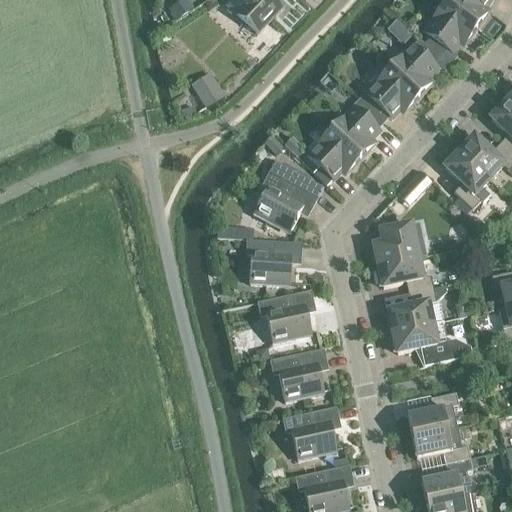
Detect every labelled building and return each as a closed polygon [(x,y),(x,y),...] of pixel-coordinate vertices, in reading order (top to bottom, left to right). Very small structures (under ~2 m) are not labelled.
[(235,0),(228,8),(236,16),(256,36),(282,9),(272,0),(235,0)] [(483,21),(479,18),(492,1),(490,0),(449,0),(444,8),(476,31),(483,21)] [(176,23),(193,12),(186,1),(169,12),(176,23)] [(418,42),(435,56),(441,48),(452,56),(464,39),(468,41),(476,31),(444,8),(423,35),(418,42)] [(387,33),(403,48),(411,40),(395,25),(387,33)] [(435,56),(418,42),(412,48),(389,73),(418,101),(427,91),(423,88),(438,73),(428,64),(435,56)] [(391,122),(406,106),(409,110),(418,101),(389,73),(366,98),(391,122)] [(191,90),(205,112),(223,100),(209,78),(191,90)] [(511,94),(503,104),(511,112),(511,94)] [(365,150),(379,134),(374,129),(380,123),(360,104),(331,135),(360,162),(368,153),(365,150)] [(491,117),(493,120),(491,122),(508,138),(500,147),(511,158),(511,112),(503,104),(491,117)] [(182,120),(194,116),(192,109),(179,113),(182,120)] [(307,159),(333,184),(347,168),(351,171),(360,162),(331,135),(307,159)] [(263,148),(274,158),(282,150),(271,139),(263,148)] [(472,142),(469,140),(457,153),(488,183),(502,168),(511,177),(511,158),(500,147),(491,156),(474,140),(472,142)] [(286,150),(299,161),(306,153),(293,141),(286,150)] [(472,213),(481,204),(474,197),(488,183),(457,153),(444,166),(447,168),(445,171),(461,187),(453,196),(472,213)] [(309,215),(316,202),(322,191),(274,165),(267,177),(269,178),(263,189),(267,191),(253,218),(273,229),(275,226),(290,234),(302,211),(309,215)] [(420,174),(409,186),(420,197),(431,185),(420,174)] [(466,219),(471,213),(458,200),(453,206),(466,219)] [(396,244),(374,249),(374,252),(371,253),(375,271),(417,262),(426,260),(419,227),(394,232),(396,244)] [(488,227),(482,234),(493,245),(498,236),(488,227)] [(246,244),(251,244),(252,232),(216,230),(215,242),(246,244)] [(510,251),(511,246),(511,244),(498,238),(495,246),(510,251)] [(246,258),(251,258),(249,287),(272,289),(272,286),(290,287),(291,261),(299,261),(300,247),(246,244),(246,245),(247,245),(246,258)] [(379,288),(382,288),(383,291),(406,286),(408,298),(433,292),(430,279),(422,281),(417,262),(375,271),(379,288)] [(502,291),(507,311),(511,309),(511,275),(491,280),(494,293),(502,291)] [(389,318),(385,319),(389,336),(431,327),(427,307),(436,305),(433,292),(408,298),(411,309),(388,314),(389,318)] [(265,318),(272,347),(294,342),(294,340),(311,336),(305,311),(313,309),(309,295),(257,306),(257,308),(258,307),(261,319),(265,318)] [(458,320),(469,318),(466,305),(455,307),(458,320)] [(505,345),(511,343),(511,309),(507,311),(498,312),(505,345)] [(424,370),(472,359),(470,351),(460,346),(455,347),(454,343),(436,347),(431,327),(389,336),(393,354),(396,353),(397,357),(420,352),(424,370)] [(269,363),(267,351),(255,354),(257,366),(269,363)] [(278,377),(284,406),(307,401),(306,398),(323,394),(318,369),(325,367),(322,353),(269,364),(269,366),(271,365),(274,378),(278,377)] [(433,414),(407,419),(411,441),(457,431),(452,410),(458,409),(455,397),(430,402),(433,414)] [(291,435),(297,464),(319,459),(319,456),(336,452),(330,427),(338,426),(335,411),(282,423),(282,424),(284,424),(286,436),(291,435)] [(467,451),(461,452),(457,431),(411,441),(416,463),(442,457),(445,468),(470,462),(467,451)] [(345,462),(333,464),(335,472),(346,470),(345,462)] [(470,462),(445,468),(447,479),(421,485),(425,507),(471,497),(467,476),(472,475),(470,462)] [(307,511),(343,511),(348,511),(343,486),(350,484),(347,470),(346,470),(335,472),(294,481),(295,483),(296,482),(299,494),(303,493),(307,511)] [(474,511),(471,497),(425,507),(426,511),(474,511)]
